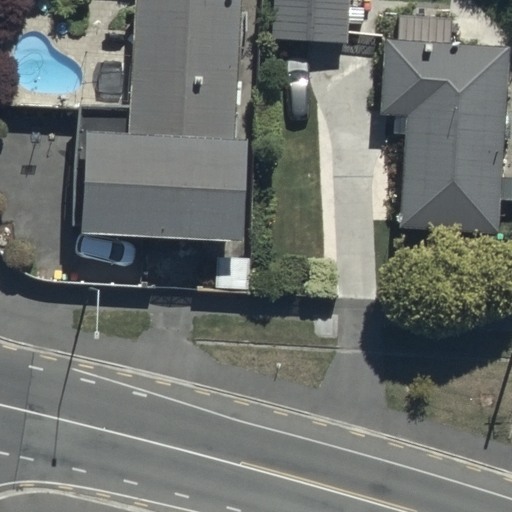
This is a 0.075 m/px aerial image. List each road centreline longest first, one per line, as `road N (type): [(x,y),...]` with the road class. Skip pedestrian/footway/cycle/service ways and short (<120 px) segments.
road 1 (secondary): [(0,405),(222,461)]
road 2 (secondary): [(404,511),(222,461)]
